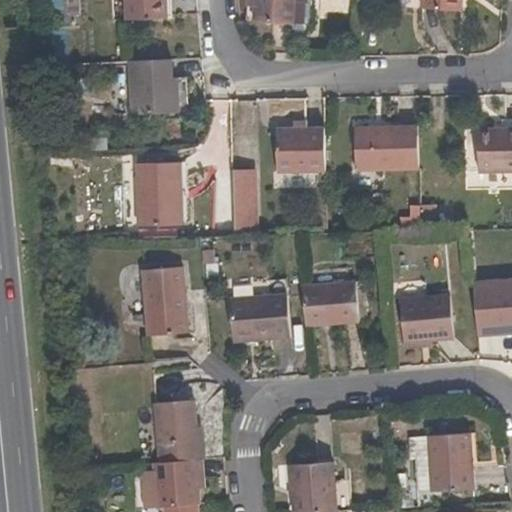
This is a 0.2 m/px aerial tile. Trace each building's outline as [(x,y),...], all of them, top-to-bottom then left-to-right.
[(124,0),(125,21),(168,18),(166,0),(124,0)] [(253,0),(254,6),(253,20),(291,22),(310,23),(311,23),(312,0),(253,0)] [(459,0),(420,0),(420,8),(458,10),(459,0)] [(291,22),(290,32),(310,33),(310,23),(291,22)] [(129,61),(131,115),(180,113),(179,96),(174,96),(173,77),(172,59),(129,61)] [(420,171),(419,125),(355,126),(356,174),(420,171)] [(326,173),(324,127),(276,128),(278,174),(326,173)] [(495,129),(478,130),(479,172),(511,171),(511,128),(508,128),(508,133),(495,133),(495,129)] [(183,192),(182,164),(135,165),(138,227),(178,225),(177,192),(183,192)] [(257,170),(233,171),(234,234),(258,234),(257,170)] [(190,334),(185,268),(141,271),(147,337),(190,334)] [(511,328),(511,280),(472,283),(476,337),(493,336),(492,330),(511,328)] [(359,323),(355,282),(302,286),(305,327),(359,323)] [(234,341),(289,337),(286,295),(230,300),(234,341)] [(434,339),(454,338),(451,295),(401,299),(404,341),(434,339)] [(405,347),(435,346),(434,339),(404,341),(405,347)] [(195,401),(155,404),(160,463),(199,460),(197,427),(195,401)] [(428,436),(431,492),(475,489),(472,434),(428,436)] [(160,463),(155,464),(158,487),(159,507),(166,506),(166,511),(200,511),(199,503),(201,503),(199,476),(205,476),(204,459),(199,460),(160,463)] [(292,511),(333,511),(352,510),(350,481),(336,482),(334,462),(289,466),(292,511)] [(403,476),(389,477),(392,507),(392,511),(404,511),(406,511),(405,499),(403,476)] [(158,487),(147,488),(149,508),(159,507),(158,487)] [(92,498),(91,498),(92,511),(105,511),(104,496),(101,497),(92,498)] [(417,498),(405,499),(406,511),(418,511),(417,498)]
